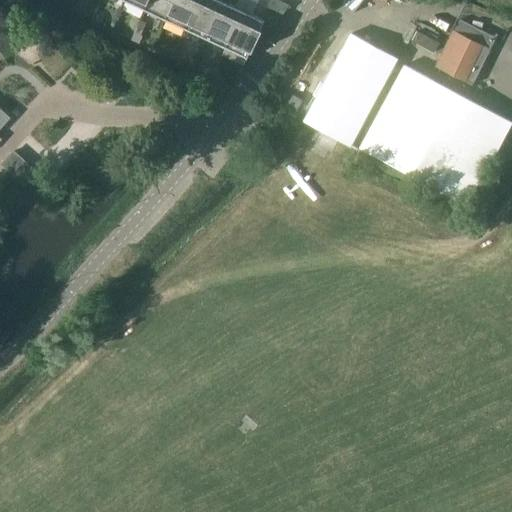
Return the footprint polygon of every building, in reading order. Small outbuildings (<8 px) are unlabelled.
[(125,0),(146,9),(150,0),(125,0)] [(150,0),(146,9),(166,19),(175,0),(150,0)] [(175,0),(166,19),(187,29),(199,0),(175,0)] [(220,0),(199,0),(187,29),(207,38),(224,2),(220,0)] [(270,0),(267,7),(273,10),(277,0),(270,0)] [(224,2),(207,38),(228,48),(245,11),(224,2)] [(228,48),(224,55),(245,65),(251,52),(253,53),(263,31),(261,30),(265,21),(264,20),(245,11),(228,48)] [(439,67),(473,83),(490,49),(496,36),(480,28),(481,26),(472,22),(471,23),(462,18),(455,32),(439,67)] [(361,148),(405,65),(352,37),(333,73),(310,115),(308,120),(361,148)] [(511,121),(407,66),(362,149),(465,204),(469,206),(511,125),(511,121)] [(24,182),(28,177),(34,171),(14,152),(3,164),(8,169),(13,172),(24,182)]
